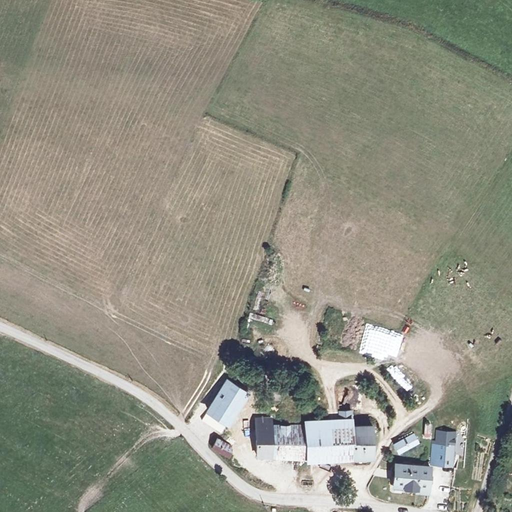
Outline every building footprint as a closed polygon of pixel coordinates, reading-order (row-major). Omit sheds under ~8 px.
[(226,380),(206,411),(227,424),(247,393),(226,380)] [(344,388),(345,403),(356,402),(355,387),(344,388)] [(255,456),(303,459),(303,423),(273,423),(273,417),(252,417),(255,456)] [(303,462),(369,460),(368,428),(355,428),(355,425),(350,425),(350,418),(303,418),(303,423),(303,459),(303,462)] [(430,438),(433,424),(426,423),(423,437),(430,438)] [(411,435),(395,443),(392,445),(398,453),(416,444),(411,435)] [(229,446),(214,438),(210,449),(226,458),(228,454),(229,446)] [(452,442),(435,440),(432,463),(449,465),(452,442)] [(427,467),(393,464),(390,487),(413,489),(413,491),(425,492),(427,467)]
